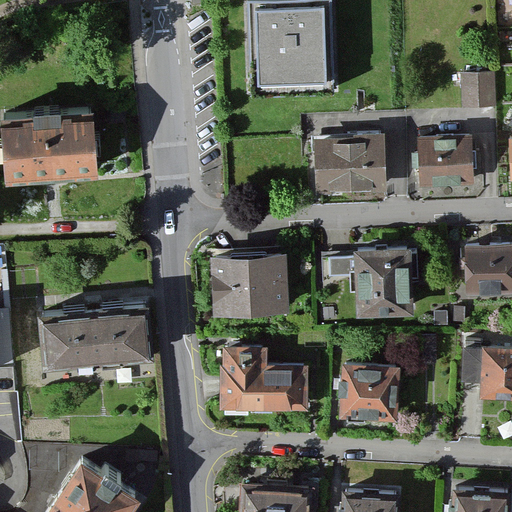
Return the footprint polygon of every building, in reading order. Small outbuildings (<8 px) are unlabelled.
[(328,0),(251,0),(254,82),(331,80),(328,0)] [(492,59),(464,59),(464,94),(492,94),(492,59)] [(98,79),(4,83),(7,149),(101,145),(98,79)] [(472,113),(419,117),(423,177),(477,172),(472,113)] [(384,118),(316,117),(316,179),(383,180),(384,118)] [(511,226),(466,229),(469,279),(511,276),(511,226)] [(285,233),(214,238),(218,299),(290,294),(285,233)] [(416,233),(356,233),(357,297),(417,296),(416,233)] [(148,299),(41,308),(46,359),(152,350),(148,299)] [(511,323),(464,323),(463,366),(486,366),(486,385),(511,385),(511,323)] [(267,327),(223,328),(224,395),(310,393),(309,344),(267,344),(267,327)] [(404,343),(345,341),(343,403),(402,405),(404,343)] [(84,424),(24,511),(116,511),(147,467),(84,424)] [(314,511),(315,469),(245,468),(244,511),(314,511)] [(511,511),(511,473),(450,472),(449,511),(511,511)] [(396,511),(398,474),(343,473),(342,511),(396,511)]
